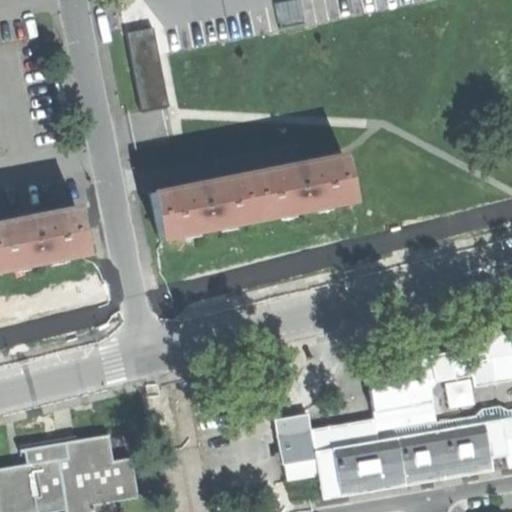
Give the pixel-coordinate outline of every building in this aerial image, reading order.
[(278,24),(301,19),(297,0),(294,0),(274,4),(278,24)] [(139,112),(166,107),(152,28),(124,33),(139,112)] [(257,224),(354,206),(345,156),(293,166),(246,176),(257,224)] [(158,243),(257,224),(246,176),(204,185),(150,196),(158,243)] [(32,217),(0,223),(0,269),(85,253),(76,208),(32,217)] [(511,328),(425,344),(427,354),(373,363),(377,386),(368,388),(373,416),(309,427),(307,412),(274,417),(286,478),(316,472),(320,497),(403,483),(402,476),(441,471),(442,477),(492,469),(490,456),(505,454),(507,466),(511,465),(511,328)] [(66,511),(114,511),(113,500),(137,496),(130,458),(112,461),(108,434),(70,441),(65,442),(68,457),(26,465),(0,469),(0,511),(46,511),(66,509),(66,511)] [(23,449),(26,465),(68,457),(65,442),(23,449)]
